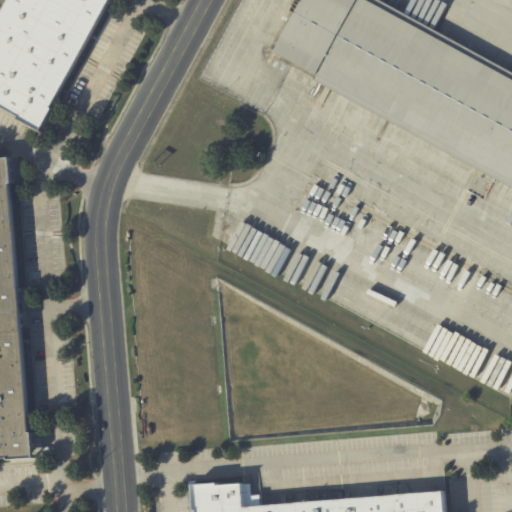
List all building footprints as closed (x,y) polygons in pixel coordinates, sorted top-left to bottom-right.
[(114,0),(111,6),(55,109),(57,110),(45,133),(22,121),(23,119),(0,106),(0,22),(11,0),(114,0)] [(382,0),(511,70),(511,188),(325,86),(315,81),(318,75),(277,52),(297,14),(289,10),(294,0),(382,0)] [(15,184),(12,184),(21,290),(22,290),(25,330),(24,330),(33,435),(35,435),(37,461),(11,463),(11,460),(0,460),(0,159),(13,158),(15,184)] [(342,201),(461,266),(438,308),(324,245),(320,252),(449,323),(480,266),(346,194),(342,201)] [(446,492),(449,491),(450,511),(197,511),(195,486),(221,484),(221,486),(245,484),(247,507),(446,492)]
